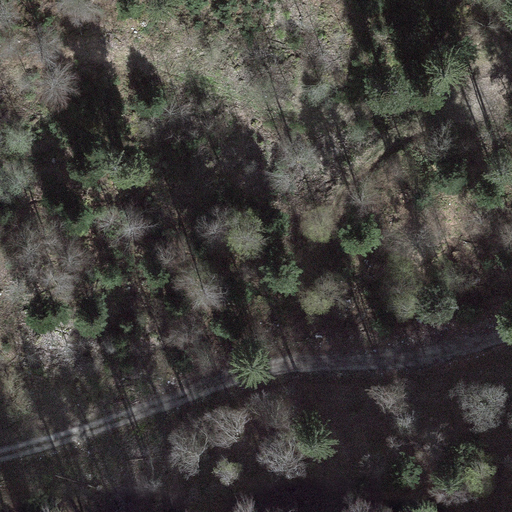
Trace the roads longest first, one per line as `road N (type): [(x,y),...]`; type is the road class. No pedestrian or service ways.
road 1 (track): [(511,54),(376,93),(343,40),(286,56),(241,96),(257,161),(302,194),(375,166)]
road 2 (track): [(0,440),(275,368),(511,365)]
